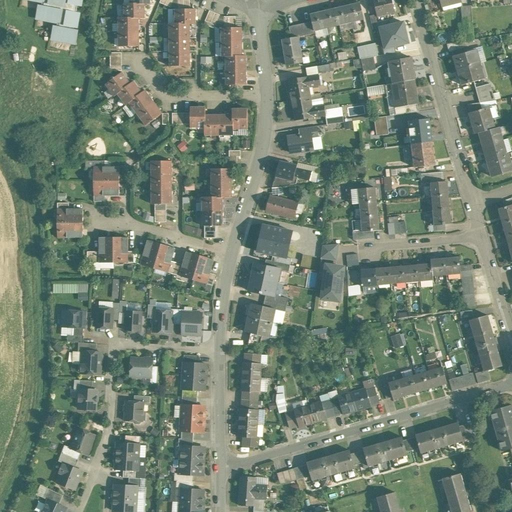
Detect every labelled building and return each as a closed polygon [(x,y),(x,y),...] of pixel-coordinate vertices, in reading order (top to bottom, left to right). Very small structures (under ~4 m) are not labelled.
[(31,0),(39,1),(39,2),(42,2),(42,6),(38,5),(36,16),(36,18),(58,23),(57,26),(53,26),(51,36),(52,36),(51,39),(75,44),(76,44),(78,30),(73,29),(74,28),(77,28),(80,13),(76,12),(77,6),(81,6),(82,0),(31,0)] [(391,0),(373,0),(377,16),(395,12),(391,0)] [(510,0),(503,0),(505,9),(511,8),(510,0)] [(145,4),(130,4),(130,3),(124,3),(124,18),(139,18),(145,18),(145,4)] [(360,3),(347,6),(351,23),(364,20),(360,3)] [(347,6),(336,9),(340,26),(351,23),(347,6)] [(196,24),(196,9),(190,9),(184,9),(178,9),(175,9),(175,23),(175,24),(190,24),(196,24)] [(336,9),(324,11),(328,29),(340,26),(336,9)] [(215,13),(209,11),(205,21),(211,23),(215,13)] [(324,11),(310,15),(312,22),(314,32),(315,32),(328,29),(324,11)] [(221,15),(215,13),(211,23),(216,26),(221,15)] [(376,15),(369,16),(372,30),(379,29),(376,15)] [(139,18),(124,18),(118,18),(118,32),(139,32),(139,18)] [(312,22),(288,27),(291,39),(299,38),(316,34),(315,32),(314,32),(312,22)] [(190,24),(175,24),(175,23),(169,23),(169,38),(190,38),(190,24)] [(242,42),(242,28),(236,28),(230,28),(224,28),(221,28),(221,42),(242,42)] [(139,46),(139,32),(118,32),(119,46),(139,46)] [(190,38),(169,38),(169,52),(190,52),(190,38)] [(282,41),(284,54),(302,51),(299,38),(291,39),(282,41)] [(460,42),(447,44),(449,52),(466,47),(464,41),(460,42)] [(242,56),(242,42),(221,42),(222,57),(225,57),(226,56),(242,56)] [(375,44),(358,47),(360,59),(373,57),(378,56),(375,44)] [(477,50),(454,57),(457,70),(480,63),(477,50)] [(284,54),(286,66),(304,63),(302,51),(284,54)] [(190,66),(190,52),(169,52),(170,66),(190,66)] [(242,56),(226,56),(225,57),(226,70),(246,70),(246,55),(242,56)] [(373,57),(361,59),(363,71),(375,69),(373,57)] [(411,57),(389,61),(393,83),(415,79),(411,57)] [(480,63),(457,70),(461,86),(485,79),(480,63)] [(246,85),(246,70),(226,70),(226,85),(246,85)] [(122,72),(105,85),(114,97),(118,94),(117,94),(131,84),(130,83),(122,72)] [(306,77),(288,80),(292,100),(310,97),(308,88),(321,86),(319,76),(306,78),(306,77)] [(393,83),(390,84),(394,108),(417,104),(419,104),(415,79),(393,83)] [(134,81),(130,83),(131,84),(117,94),(118,94),(126,106),(129,103),(142,93),(142,92),(134,81)] [(490,84),(475,88),(480,103),(495,100),(490,84)] [(145,90),(142,92),(142,93),(129,103),(137,114),(154,102),(145,90)] [(310,97),(292,100),(296,121),(313,118),(326,115),(324,106),(312,108),(310,97)] [(495,100),(480,103),(481,109),(469,113),(475,134),(479,133),(495,128),(491,115),(500,113),(498,105),(496,105),(495,100)] [(154,102),(137,114),(146,126),(162,113),(154,102)] [(417,104),(394,108),(395,115),(419,111),(417,104)] [(205,107),(190,107),(190,113),(190,124),(190,128),(204,128),(205,128),(205,115),(205,107)] [(247,129),(247,109),(232,109),(232,115),(233,115),(233,129),(247,129)] [(219,135),(219,115),(205,115),(205,128),(204,128),(204,136),(219,135)] [(233,129),(233,115),(232,115),(219,115),(219,135),(234,135),(233,129)] [(387,116),(376,116),(376,134),(388,134),(387,116)] [(411,144),(433,142),(430,119),(409,121),(411,144)] [(316,126),(299,129),(300,136),(312,134),(312,137),(318,137),(316,126)] [(495,128),(479,133),(483,146),(502,140),(499,127),(495,128)] [(300,136),(288,137),(290,153),(302,151),(302,152),(314,150),(312,137),(312,134),(300,136)] [(502,140),(483,146),(487,159),(503,154),(506,153),(502,140)] [(433,142),(411,144),(414,168),(435,165),(433,142)] [(503,154),(487,159),(492,177),(511,171),(511,166),(508,152),(506,153),(503,154)] [(172,175),(172,161),(151,161),(151,176),(172,175)] [(297,166),(280,161),(276,176),(285,179),(291,180),(293,181),(294,177),(297,168),(297,166)] [(105,167),(94,167),(94,181),(119,181),(119,167),(105,167)] [(308,171),(297,168),(294,177),(306,180),(308,171)] [(408,168),(390,170),(391,177),(409,175),(408,168)] [(226,169),(211,169),(211,183),(232,183),(232,169),(226,169)] [(443,172),(421,174),(421,180),(430,179),(430,180),(443,179),(443,172)] [(172,175),(151,176),(151,190),(172,189),(172,175)] [(285,179),(276,176),(272,188),(283,186),(285,179)] [(390,186),(390,177),(384,177),(385,190),(392,190),(391,185),(390,186)] [(119,181),(94,181),(94,196),(105,195),(119,195),(119,181)] [(447,182),(431,184),(432,197),(448,196),(447,182)] [(232,183),(211,183),(211,197),(223,197),(223,198),(232,197),(232,183)] [(375,188),(359,189),(360,204),(377,202),(375,188)] [(172,189),(151,190),(151,204),(155,204),(166,204),(172,204),(172,189)] [(298,203),(270,196),(266,211),(293,219),(298,203)] [(448,196),(432,197),(433,211),(449,210),(448,196)] [(223,198),(223,197),(211,197),(202,197),(202,211),(223,211),(223,198)] [(377,202),(360,204),(362,218),(378,216),(377,202)] [(511,204),(498,209),(502,223),(511,219),(511,204)] [(83,223),(83,209),(69,209),(58,209),(58,223),(83,223)] [(449,210),(433,211),(435,226),(445,225),(451,224),(449,210)] [(223,226),(223,211),(202,211),(202,226),(204,226),(216,226),(223,226)] [(378,216),(362,218),(363,230),(363,232),(374,231),(379,230),(378,216)] [(362,218),(352,218),(353,231),(363,230),(362,218)] [(511,219),(502,223),(506,236),(511,234),(511,219)] [(288,257),(294,226),(259,221),(254,252),(288,257)] [(83,223),(58,223),(58,238),(83,237),(83,223)] [(200,235),(202,228),(187,225),(186,232),(200,235)] [(445,225),(435,226),(435,233),(446,232),(445,225)] [(374,231),(363,232),(363,230),(353,231),(354,240),(374,239),(374,231)] [(114,237),(99,237),(99,252),(99,263),(114,263),(114,237)] [(128,251),(128,237),(114,237),(114,263),(128,263),(128,251)] [(161,244),(148,240),(144,253),(140,264),(154,268),(161,244)] [(175,248),(161,244),(154,268),(168,272),(171,262),(175,248)] [(324,246),(322,257),(337,258),(338,245),(324,246)] [(200,255),(187,251),(183,265),(179,276),(193,280),(200,255)] [(144,253),(138,252),(135,263),(140,264),(144,253)] [(214,259),(200,255),(193,280),(207,284),(210,273),(214,259)] [(459,257),(445,259),(446,275),(461,274),(461,272),(460,265),(459,257)] [(445,259),(431,260),(431,264),(432,276),(446,275),(445,259)] [(177,263),(171,262),(168,272),(174,274),(177,263)] [(183,265),(177,263),(174,274),(179,276),(183,265)] [(279,269),(255,263),(252,277),(276,282),(279,269)] [(345,266),(325,264),(321,299),(341,302),(345,266)] [(431,264),(417,265),(419,281),(433,280),(432,276),(431,264)] [(417,265),(403,266),(405,283),(419,281),(417,265)] [(403,266),(389,267),(391,284),(405,283),(403,266)] [(389,267),(375,269),(377,285),(391,284),(389,267)] [(375,269),(361,270),(363,286),(365,286),(366,293),(377,292),(377,285),(375,269)] [(216,275),(210,273),(207,284),(213,286),(216,275)] [(276,282),(252,277),(249,291),(271,296),(272,289),(274,290),(276,282)] [(119,298),(120,278),(112,278),(112,297),(119,298)] [(79,292),(79,300),(88,300),(88,283),(53,283),(53,292),(79,292)] [(360,285),(348,286),(349,296),(361,294),(360,285)] [(156,305),(149,304),(147,318),(153,318),(155,316),(155,310),(156,310),(156,305)] [(275,309),(252,304),(249,317),(272,322),(275,309)] [(113,309),(98,308),(96,328),(112,329),(113,309)] [(85,312),(76,311),(74,309),(71,309),(69,311),(64,311),(63,326),(74,327),(73,335),(83,336),(83,328),(84,328),(85,312)] [(156,310),(155,310),(155,316),(153,318),(153,322),(154,324),(154,332),(170,333),(171,324),(172,311),(171,311),(156,310)] [(472,310),(460,312),(461,318),(473,317),(472,310)] [(142,312),(126,311),(125,330),(140,331),(142,312)] [(184,313),(183,313),(183,325),(182,333),(201,335),(202,314),(200,314),(199,312),(194,312),(193,313),(184,313)] [(502,366),(488,315),(470,321),(484,371),(488,370),(502,366)] [(272,322),(249,317),(246,332),(251,333),(262,336),(265,336),(265,335),(269,336),(272,322)] [(392,335),(395,347),(407,344),(404,332),(392,335)] [(262,336),(251,333),(248,345),(261,343),(262,336)] [(84,343),(79,342),(78,352),(83,352),(83,351),(96,352),(97,344),(84,343)] [(96,352),(83,351),(83,352),(82,363),(79,365),(78,370),(81,372),(81,373),(100,374),(102,352),(96,352)] [(261,354),(245,353),(245,363),(260,364),(261,354)] [(199,356),(184,355),(184,362),(198,363),(198,362),(199,362),(199,356)] [(153,360),(131,359),(130,375),(136,376),(138,378),(142,378),(144,376),(151,377),(152,377),(152,366),(153,360)] [(198,363),(184,362),(183,376),(205,377),(206,364),(198,363)] [(245,363),(244,363),(243,377),(260,378),(261,364),(260,364),(245,363)] [(435,388),(447,384),(442,368),(430,371),(435,388)] [(484,371),(475,373),(478,384),(491,380),(488,370),(484,371)] [(421,392),(435,388),(430,371),(416,375),(421,392)] [(473,373),(467,375),(470,386),(476,385),(473,373)] [(408,395),(421,392),(416,375),(403,379),(408,395)] [(467,375),(461,377),(464,388),(470,386),(467,375)] [(205,377),(183,376),(182,389),(183,389),(197,390),(204,391),(205,377)] [(260,378),(243,377),(242,391),(243,391),(258,392),(259,392),(260,378)] [(461,377),(455,378),(458,390),(464,388),(461,377)] [(455,378),(449,380),(452,391),(458,390),(455,378)] [(394,399),(408,395),(403,379),(389,383),(390,386),(393,397),(394,399)] [(93,381),(75,380),(74,389),(80,390),(80,389),(92,390),(93,381)] [(285,385),(276,385),(278,411),(286,411),(285,385)] [(390,386),(383,388),(387,399),(393,397),(390,386)] [(375,387),(366,390),(370,405),(379,402),(375,387)] [(92,390),(80,389),(80,390),(79,398),(78,400),(77,405),(79,407),(79,409),(96,410),(97,401),(98,400),(97,398),(97,390),(92,390)] [(197,390),(183,389),(183,390),(182,397),(197,398),(198,391),(197,391),(197,390)] [(366,389),(352,393),(357,410),(370,406),(370,405),(366,390),(366,389)] [(258,392),(243,391),(242,400),(258,401),(258,392)] [(352,393),(339,397),(339,398),(343,413),(343,414),(357,410),(352,393)] [(197,398),(182,397),(182,405),(197,406),(197,398)] [(339,398),(330,400),(335,415),(343,413),(339,398)] [(258,401),(242,400),(241,409),(257,410),(258,401)] [(330,400),(322,403),(326,418),(335,415),(330,400)] [(134,401),(126,401),(125,421),(134,421),(135,423),(139,423),(141,422),(143,422),(143,420),(145,418),(145,414),(143,412),(144,402),(134,401)] [(321,402),(308,406),(313,423),(326,419),(326,418),(322,403),(321,402)] [(197,406),(182,405),(182,418),(203,419),(204,406),(197,406)] [(511,408),(511,405),(491,410),(492,414),(502,448),(501,448),(502,451),(510,449),(511,448),(511,408)] [(308,406),(294,410),(294,411),(299,426),(299,427),(313,423),(308,406)] [(241,409),(240,409),(240,423),(257,424),(258,410),(257,410),(241,409)] [(294,411),(286,413),(290,428),(299,426),(294,411)] [(476,413),(471,415),(474,426),(480,424),(476,413)] [(203,419),(182,418),(181,431),(182,431),(194,432),(203,432),(203,419)] [(257,424),(240,423),(239,437),(244,437),(256,438),(256,437),(257,424)] [(458,423),(416,435),(417,437),(420,448),(421,453),(463,441),(462,438),(459,426),(458,423)] [(473,423),(467,424),(470,436),(476,434),(473,423)] [(465,425),(459,426),(462,438),(468,436),(465,425)] [(95,435),(79,429),(77,434),(75,435),(73,439),(74,441),(72,448),(71,448),(81,452),(87,454),(95,435)] [(194,432),(182,431),(181,439),(193,440),(194,432)] [(141,436),(126,435),(125,443),(139,444),(140,444),(141,436)] [(256,438),(244,437),(243,446),(258,447),(259,437),(256,437),(256,438)] [(402,437),(364,449),(364,450),(367,462),(369,466),(407,455),(406,452),(403,441),(402,437)] [(417,437),(411,439),(414,450),(420,448),(417,437)] [(409,440),(403,441),(406,452),(412,451),(409,440)] [(125,443),(117,442),(116,456),(138,457),(139,444),(125,443)] [(81,452),(71,448),(72,448),(65,445),(62,453),(78,460),(81,452)] [(193,447),(181,446),(181,460),(204,461),(204,447),(193,447)] [(349,450),(307,463),(307,464),(311,476),(312,481),(354,469),(354,466),(350,454),(349,450)] [(364,450),(358,452),(361,464),(367,462),(364,450)] [(78,460),(62,453),(58,461),(66,464),(65,464),(75,468),(78,460)] [(356,453),(350,454),(354,466),(359,464),(356,453)] [(138,457),(116,456),(116,469),(124,470),(138,471),(138,470),(138,457)] [(204,461),(181,460),(180,467),(180,473),(180,474),(193,475),(203,475),(204,461)] [(75,468),(65,464),(65,466),(63,465),(60,472),(62,473),(58,483),(61,484),(61,485),(65,486),(66,486),(74,489),(81,471),(75,468)] [(307,464),(302,466),(305,477),(311,476),(307,464)] [(300,466),(294,468),(298,479),(303,478),(300,466)] [(298,479),(294,468),(277,473),(280,484),(298,479)] [(138,471),(124,470),(123,477),(129,478),(138,478),(139,470),(138,470),(138,471)] [(463,472),(445,477),(454,511),(457,511),(472,508),(473,508),(463,472)] [(193,475),(180,474),(180,473),(175,473),(174,480),(176,481),(194,482),(194,481),(192,481),(193,475)] [(256,477),(241,476),(240,491),(255,491),(255,485),(256,477)] [(138,478),(129,478),(129,486),(138,486),(138,487),(141,487),(141,478),(138,478)] [(194,482),(176,481),(176,488),(182,488),(194,489),(194,482)] [(129,486),(115,485),(114,498),(137,499),(138,487),(138,486),(129,486)] [(63,495),(47,488),(43,497),(49,500),(59,504),(63,495)] [(194,489),(182,488),(181,502),(203,503),(204,490),(194,489)] [(255,491),(240,491),(239,505),(254,506),(255,491)] [(403,511),(398,491),(379,496),(383,511),(403,511)] [(137,499),(114,498),(113,511),(127,511),(134,511),(135,511),(136,511),(137,499)] [(59,504),(49,500),(43,511),(64,511),(66,508),(59,504)] [(202,511),(203,503),(181,502),(180,511),(202,511)]
